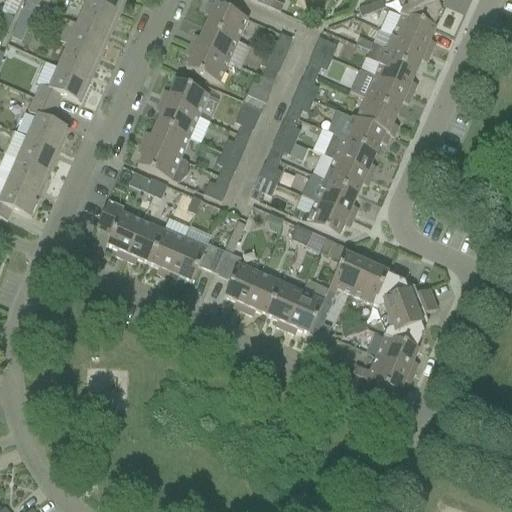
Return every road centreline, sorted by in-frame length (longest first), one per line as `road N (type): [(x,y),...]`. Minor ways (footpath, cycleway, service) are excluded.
road 1 (residential): [(410,429),(464,291),(462,273),(409,245),(392,216),(491,0)]
road 2 (residential): [(410,429),(44,258)]
road 3 (residential): [(44,258),(163,0)]
road 4 (residential): [(78,511),(32,454),(15,409),(15,360),(44,258)]
